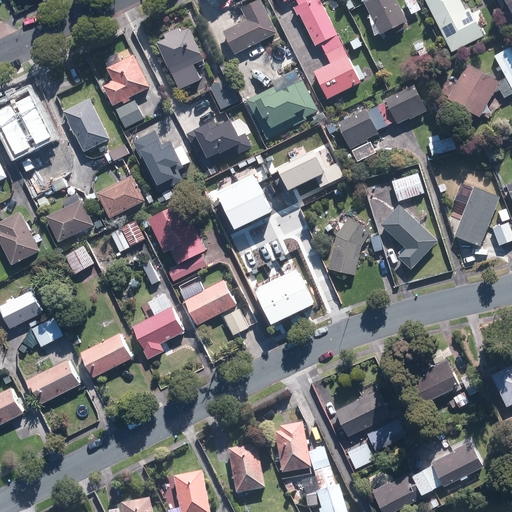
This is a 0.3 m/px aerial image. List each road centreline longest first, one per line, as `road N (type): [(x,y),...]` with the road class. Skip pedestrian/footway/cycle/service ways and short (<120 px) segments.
road 1 (residential): [(0,504),(306,353),(419,311),(511,288)]
road 2 (residential): [(0,58),(117,0)]
